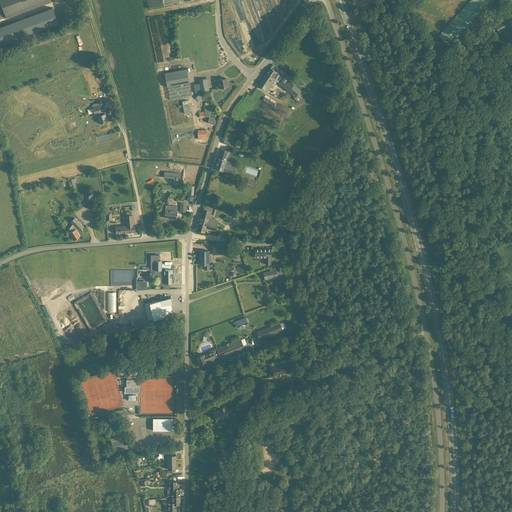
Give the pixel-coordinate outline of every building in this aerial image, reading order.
[(0,0),(0,2),(5,18),(50,1),(49,0),(0,0)] [(470,0),(438,36),(449,45),(489,0),(470,0)] [(0,26),(0,44),(58,24),(52,8),(0,26)] [(506,28),(511,37),(511,36),(511,15),(511,14),(494,25),(499,32),(506,28)] [(267,73),(266,74),(275,80),(278,82),(282,76),(270,68),(267,72),(267,73)] [(187,69),(182,70),(165,73),(167,87),(167,88),(170,100),(192,96),(187,69)] [(265,76),(258,85),(265,90),(267,92),(270,87),(272,88),(274,86),(276,87),(279,84),(279,83),(278,82),(275,80),(266,74),(265,76)] [(279,83),(279,84),(282,87),(287,82),(288,83),(290,80),(291,81),(293,79),(287,74),(279,83)] [(199,80),(200,85),(201,92),(209,90),(207,78),(199,80)] [(215,80),(216,89),(228,86),(226,78),(215,80)] [(287,82),(282,87),(295,98),(298,94),(301,90),(290,82),(291,81),(290,80),(288,83),(287,82)] [(325,94),(319,99),(322,103),(323,102),(328,97),(327,96),(325,94)] [(262,100),(273,107),(275,103),(265,97),(262,100)] [(182,101),(184,113),(190,112),(188,100),(182,101)] [(97,113),(100,123),(107,121),(105,113),(103,114),(102,111),(100,105),(93,107),(94,114),(97,113)] [(206,130),(198,130),(198,139),(206,139),(206,130)] [(223,143),(235,147),(237,141),(225,137),(223,143)] [(221,149),(215,168),(223,171),(223,170),(229,172),(231,173),(233,169),(229,167),(230,161),(225,160),(228,151),(221,149)] [(84,198),(80,202),(78,205),(81,208),(90,200),(86,196),(84,198)] [(165,210),(165,217),(176,218),(177,211),(177,206),(166,205),(165,210)] [(211,211),(209,210),(203,208),(199,223),(207,224),(208,221),(211,211)] [(115,226),(116,228),(116,233),(135,232),(135,227),(135,225),(134,225),(133,215),(125,215),(126,226),(115,226)] [(74,240),(80,236),(77,231),(79,229),(80,231),(84,227),(75,218),(71,221),(73,224),(70,230),(71,232),(70,233),(74,240)] [(204,232),(206,228),(216,231),(218,224),(208,221),(207,224),(199,223),(197,230),(204,232)] [(271,257),(271,249),(255,249),(255,257),(266,257),(266,264),(271,264),(271,257)] [(209,250),(200,250),(200,264),(204,264),(204,269),(210,269),(210,263),(209,263),(209,250)] [(151,261),(151,270),(156,270),(156,275),(159,275),(159,279),(160,280),(160,285),(164,285),(164,288),(170,288),(170,283),(172,283),(172,277),(173,277),(173,276),(172,276),(172,275),(173,275),(173,274),(173,270),(164,270),(164,268),(162,268),(162,261),(155,261),(151,261)] [(263,272),(265,279),(281,275),(279,265),(269,268),(270,271),(263,272)] [(144,281),(136,281),(136,289),(144,289),(144,281)] [(116,292),(107,292),(107,312),(116,312),(116,292)] [(160,301),(150,303),(153,319),(173,315),(171,304),(171,303),(172,303),(171,297),(160,300),(160,301)] [(248,323),(246,317),(235,321),(237,327),(241,326),(241,327),(245,325),(244,324),(248,323)] [(280,322),(256,332),(260,340),(283,330),(280,322)] [(244,346),(241,338),(237,340),(216,348),(220,357),(240,348),(244,346)] [(215,357),(213,351),(212,351),(204,355),(204,354),(197,357),(200,364),(207,361),(207,360),(215,357)] [(306,358),(304,352),(297,353),(298,360),(306,358)] [(293,371),(290,362),(272,366),(275,376),(293,371)] [(127,392),(138,392),(137,379),(126,379),(127,392)] [(220,409),(220,410),(214,412),(217,420),(228,416),(225,407),(220,409)] [(153,430),(172,430),(172,418),(153,418),(153,430)] [(110,449),(111,453),(128,448),(127,443),(124,444),(123,439),(111,442),(113,448),(110,449)] [(163,451),(163,459),(165,459),(167,458),(167,462),(176,461),(176,455),(168,455),(168,451),(163,451)] [(178,481),(169,481),(169,489),(172,489),(172,496),(180,496),(180,489),(178,489),(178,481)] [(180,504),(180,496),(172,496),(172,502),(170,502),(168,502),(166,502),(166,511),(176,511),(176,504),(180,504)]
